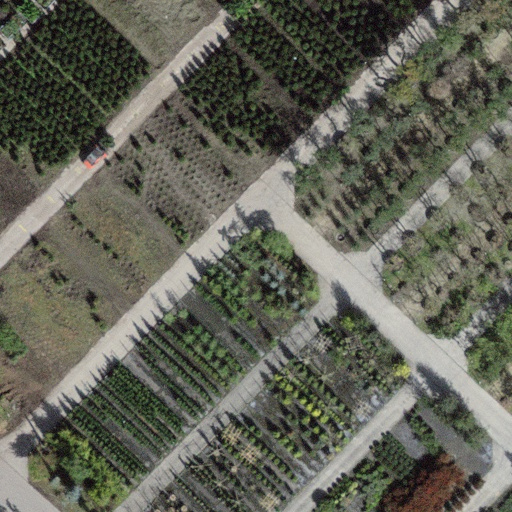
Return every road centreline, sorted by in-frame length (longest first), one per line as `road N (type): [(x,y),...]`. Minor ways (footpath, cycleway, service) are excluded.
road 1 (track): [(0,452),(463,0)]
road 2 (track): [(248,213),(511,449)]
